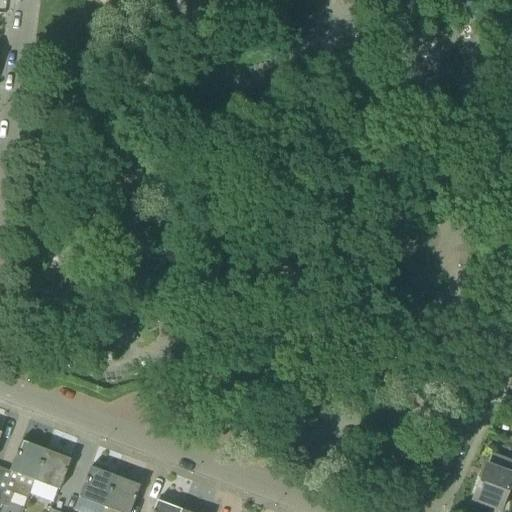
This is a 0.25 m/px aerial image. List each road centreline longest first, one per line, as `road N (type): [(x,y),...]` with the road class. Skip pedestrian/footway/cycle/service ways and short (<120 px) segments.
road 1 (residential): [(332,511),(0,382)]
road 2 (residential): [(422,511),(511,329)]
road 3 (residential): [(20,0),(0,193)]
